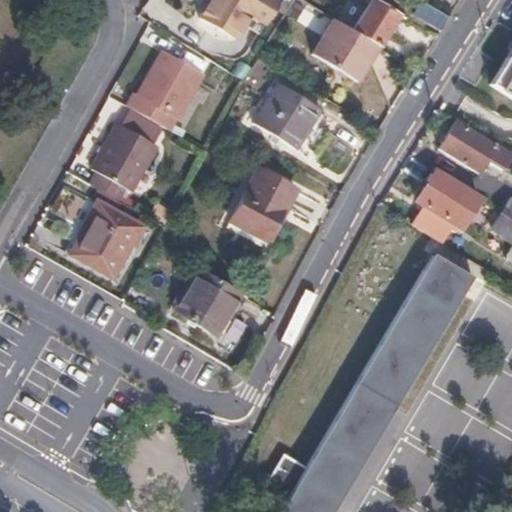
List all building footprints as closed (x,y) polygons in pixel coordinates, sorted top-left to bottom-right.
[(248,16),(264,25),(277,3),(272,0),(210,0),(198,20),(233,41),(248,16)] [(377,48),(378,49),(397,17),(372,1),(353,33),(377,48)] [(439,32),(447,19),(420,3),(412,15),(439,32)] [(355,83),(377,48),(353,33),(331,20),(309,55),(355,83)] [(160,128),(166,132),(199,74),(161,53),(136,97),(132,95),(125,109),(127,110),(160,128)] [(511,53),(491,86),(511,99),(511,53)] [(276,86),(252,125),(294,151),(318,112),(276,86)] [(116,127),(150,146),(160,128),(127,110),(116,127)] [(89,187),(115,202),(122,190),(129,193),(154,148),(150,146),(116,127),(115,127),(90,172),(96,175),(89,187)] [(501,170),(510,156),(496,147),(495,146),(493,149),(462,129),(446,154),(478,175),(487,161),(501,170)] [(283,209),(286,210),(295,193),(255,172),(229,222),(266,242),(283,209)] [(417,228),(437,241),(449,222),(460,229),(479,198),(436,172),(417,203),(428,209),(417,228)] [(511,199),(502,212),(511,218),(511,199)] [(95,206),(69,256),(111,279),(137,228),(95,206)] [(511,218),(502,212),(490,231),(511,244),(511,247),(505,259),(511,262),(511,218)] [(332,511),(394,409),(471,279),(432,256),(305,470),(283,456),(262,492),(284,505),(280,511),(332,511)] [(239,296),(198,272),(173,313),(214,337),(239,296)]
